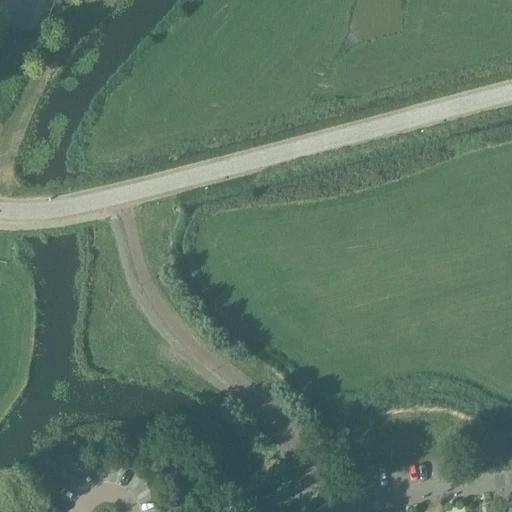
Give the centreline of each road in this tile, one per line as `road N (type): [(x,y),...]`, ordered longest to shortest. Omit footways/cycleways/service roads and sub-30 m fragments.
road 1 (residential): [(511,93),(119,198)]
road 2 (residential): [(511,484),(338,510)]
road 3 (residential): [(0,210),(119,198)]
